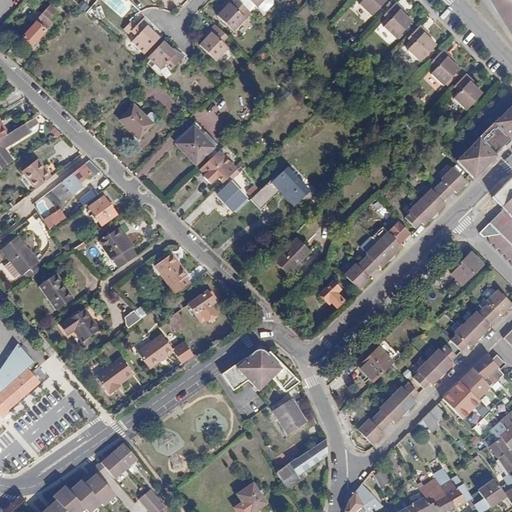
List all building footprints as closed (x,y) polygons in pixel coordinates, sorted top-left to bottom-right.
[(127,0),(102,0),(122,16),(132,4),(127,0)] [(228,5),(222,11),(217,17),(233,32),(246,19),(240,14),(244,8),(235,0),(227,0),(226,3),(228,5)] [(361,0),(357,5),(364,12),(376,0),(361,0)] [(387,0),(386,0),(376,0),(364,12),(370,17),(387,0)] [(511,0),(491,0),(511,37),(511,0)] [(383,18),(396,4),(395,3),(382,16),(383,18)] [(382,27),(383,28),(399,12),(402,10),(396,4),(383,18),(387,22),(382,27)] [(48,5),(32,23),(34,24),(22,38),(30,46),(34,42),(35,43),(37,41),(36,40),(51,23),(47,20),(54,11),(48,5)] [(399,12),(383,28),(396,40),(412,24),(404,16),(399,12)] [(157,38),(151,32),(145,27),(147,25),(141,20),(136,25),(132,21),(123,29),(128,34),(129,32),(134,37),(130,42),(142,54),(157,38)] [(213,25),(208,30),(210,33),(205,38),(198,45),(215,60),(227,48),(221,43),(226,37),(213,25)] [(435,45),(428,38),(423,33),(425,31),(418,25),(405,39),(411,44),(406,50),(419,62),(435,45)] [(173,53),(168,48),(162,42),(146,58),(159,70),(164,65),(170,70),(176,63),(181,57),(175,51),(173,53)] [(20,51),(13,45),(4,54),(11,60),(20,51)] [(457,69),(451,62),(445,57),(447,55),(441,50),(429,63),(434,68),(429,73),(442,85),(457,69)] [(480,96),(473,89),(468,84),(470,81),(464,75),(452,88),(457,94),(453,99),(466,111),(480,96)] [(474,141),(456,159),(470,173),(474,177),(492,160),(489,157),(495,152),(497,155),(511,140),(511,139),(510,137),(511,134),(511,102),(499,115),(498,115),(472,140),(474,141)] [(129,132),(144,117),(132,106),(118,121),(129,132)] [(144,118),(150,124),(151,125),(155,120),(155,118),(151,114),(148,114),(144,118)] [(144,117),(129,132),(137,139),(150,124),(144,118),(144,117)] [(216,143),(216,142),(205,132),(195,121),(176,138),(178,141),(176,143),(195,163),(216,143)] [(6,136),(0,140),(0,169),(10,163),(1,150),(3,148),(29,133),(24,125),(6,136)] [(205,132),(216,142),(219,139),(209,129),(205,132)] [(237,169),(219,151),(214,157),(231,175),(237,169)] [(224,182),(231,175),(214,157),(200,170),(205,175),(203,177),(209,184),(218,175),(224,182)] [(23,172),(37,189),(52,178),(38,161),(23,172)] [(82,166),(62,182),(69,191),(90,175),(82,166)] [(462,180),(465,178),(453,166),(442,176),(443,177),(437,183),(449,194),(454,189),(457,191),(465,183),(462,180)] [(272,178),(258,191),(249,199),(259,210),(280,191),(294,207),(308,193),(286,169),(274,180),(272,178)] [(511,182),(509,183),(506,184),(493,197),(502,206),(488,222),(490,224),(499,234),(488,236),(489,242),(493,242),(494,247),(498,247),(499,252),(504,251),(505,257),(509,257),(510,263),(511,262),(511,182)] [(101,183),(78,201),(83,206),(106,188),(101,183)] [(231,183),(217,195),(230,209),(244,196),(231,183)] [(449,194),(437,183),(431,188),(431,187),(420,198),(433,210),(434,209),(437,211),(445,202),(443,200),(449,194)] [(102,198),(89,208),(100,225),(115,215),(102,198)] [(433,210),(420,198),(409,209),(410,210),(405,215),(416,227),(422,221),(424,224),(432,215),(430,213),(433,210)] [(45,200),(38,202),(42,213),(48,210),(45,200)] [(72,206),(76,211),(80,209),(83,206),(78,201),(72,206)] [(50,229),(68,218),(61,208),(44,219),(50,229)] [(36,235),(43,232),(36,215),(29,218),(36,235)] [(479,231),(481,233),(490,224),(488,222),(479,231)] [(490,224),(481,233),(483,236),(488,236),(499,234),(490,224)] [(386,232),(377,241),(389,254),(391,252),(394,254),(402,246),(400,244),(405,239),(393,227),(387,233),(386,232)] [(112,260),(118,269),(132,259),(127,251),(130,248),(117,229),(97,242),(110,261),(112,260)] [(39,261),(18,236),(1,249),(23,275),(39,261)] [(297,239),(282,253),(295,265),(309,251),(297,239)] [(366,254),(362,258),(374,270),(379,265),(380,267),(388,260),(386,257),(389,254),(377,241),(365,252),(366,254)] [(475,248),(487,260),(488,259),(476,247),(475,248)] [(136,257),(130,248),(127,251),(132,259),(136,257)] [(475,248),(470,253),(482,265),(487,260),(475,248)] [(460,285),(482,265),(470,253),(449,272),(460,285)] [(155,265),(176,293),(188,284),(184,278),(186,277),(170,255),(155,265)] [(353,264),(343,274),(356,287),(358,284),(361,287),(370,278),(368,276),(374,270),(362,258),(355,265),(353,264)] [(55,274),(38,286),(56,310),(73,299),(55,274)] [(332,282),(320,293),(326,300),(329,298),(337,306),(343,300),(337,293),(340,290),(332,282)] [(489,303),(483,308),(494,319),(499,313),(502,315),(510,307),(508,304),(510,302),(499,290),(488,301),(489,303)] [(206,292),(188,305),(200,323),(204,320),(205,321),(214,314),(209,305),(213,302),(206,292)] [(445,297),(442,300),(448,307),(449,306),(451,304),(445,297)] [(476,312),(466,323),(477,334),(479,332),(482,335),(492,326),(489,323),(494,319),(483,308),(478,313),(476,312)] [(80,344),(87,339),(98,331),(84,310),(59,327),(65,335),(72,330),(80,342),(79,343),(80,344)] [(125,326),(127,329),(140,319),(133,311),(124,318),(125,326)] [(166,319),(175,331),(184,325),(176,313),(166,319)] [(456,335),(451,340),(461,351),(467,345),(470,347),(477,340),(475,337),(477,334),(466,323),(455,334),(456,335)] [(117,332),(118,335),(127,329),(125,326),(117,332)] [(149,369),(172,351),(161,336),(138,353),(149,369)] [(87,339),(80,344),(83,348),(90,343),(87,339)] [(184,343),(179,346),(188,359),(193,355),(184,343)] [(188,359),(179,346),(172,351),(181,364),(188,359)] [(269,347),(259,347),(257,349),(253,351),(235,369),(232,366),(220,375),(231,391),(246,380),(256,392),(270,382),(279,396),(299,382),(275,349),(272,350),(269,347)] [(428,361),(439,372),(442,369),(445,372),(453,364),(451,361),(455,357),(445,347),(440,351),(439,350),(428,361)] [(373,382),(390,365),(392,364),(382,354),(377,358),(371,353),(350,373),(366,389),(373,382)] [(486,356),(474,368),(480,376),(483,379),(496,368),(493,365),(491,362),(486,356)] [(115,387),(119,384),(132,375),(121,359),(96,376),(108,393),(109,392),(110,394),(116,389),(115,387)] [(503,367),(498,360),(493,365),(496,368),(498,371),(503,367)] [(0,416),(1,418),(7,413),(7,409),(37,383),(17,361),(0,375),(0,416)] [(437,374),(439,372),(428,361),(416,372),(418,374),(413,378),(423,389),(429,383),(431,386),(440,377),(437,374)] [(511,376),(503,367),(498,371),(511,386),(511,384),(511,376)] [(465,387),(467,389),(480,376),(474,368),(460,381),(465,387)] [(443,398),(449,404),(465,387),(460,381),(443,398)] [(418,394),(408,384),(402,389),(400,388),(389,398),(401,410),(403,408),(406,411),(415,403),(412,400),(418,394)] [(16,417),(10,418),(5,422),(20,439),(33,428),(45,417),(49,420),(52,417),(52,411),(62,403),(48,388),(16,417)] [(398,412),(401,410),(389,398),(378,409),(380,411),(375,416),(385,427),(390,421),(393,424),(402,415),(398,412)] [(443,398),(438,404),(445,412),(449,417),(456,411),(449,404),(443,398)] [(304,423),(290,401),(272,411),(286,434),(304,423)] [(445,412),(438,404),(429,412),(436,422),(445,412)] [(429,412),(422,419),(432,432),(440,426),(436,422),(429,412)] [(475,428),(482,435),(497,420),(490,412),(475,428)] [(1,418),(5,422),(10,418),(7,413),(1,418)] [(511,414),(511,413),(499,423),(511,437),(511,414)] [(385,427),(375,416),(369,422),(368,420),(356,432),(368,444),(372,440),(374,443),(382,435),(380,432),(385,427)] [(501,436),(496,440),(503,448),(505,447),(509,452),(511,449),(511,448),(511,437),(499,423),(489,432),(491,435),(496,430),(501,436)] [(496,430),(491,435),(496,440),(501,436),(496,430)] [(316,458),(295,472),(296,474),(318,460),(327,455),(324,439),(310,449),(316,458)] [(496,440),(490,445),(499,459),(508,453),(509,452),(505,447),(503,448),(496,440)] [(121,445),(100,463),(104,468),(114,479),(136,462),(121,445)] [(284,466),(275,473),(285,489),(300,480),(295,472),(316,458),(310,449),(295,460),(295,459),(289,463),(284,466)] [(511,458),(508,453),(499,459),(506,468),(504,470),(505,472),(508,470),(511,477),(511,458)] [(499,463),(504,470),(506,468),(499,459),(497,460),(499,463)] [(96,475),(104,468),(100,463),(92,470),(96,475)] [(386,469),(374,476),(379,487),(392,480),(386,469)] [(114,496),(96,475),(92,470),(68,490),(64,487),(47,500),(50,504),(39,511),(80,511),(85,509),(87,511),(89,511),(99,503),(102,506),(114,496)] [(436,477),(454,508),(468,498),(471,496),(462,483),(454,488),(449,479),(445,471),(436,477)] [(457,475),(449,479),(454,488),(462,483),(457,475)] [(447,511),(454,508),(436,477),(421,487),(427,496),(436,509),(437,511),(447,511)] [(502,488),(496,479),(479,492),(484,498),(491,508),(507,495),(506,493),(502,488)] [(511,481),(509,483),(502,488),(506,493),(511,488),(511,481)] [(252,484),(237,494),(247,511),(250,511),(265,503),(252,484)] [(347,504),(343,511),(358,511),(363,509),(366,511),(368,511),(384,504),(376,497),(371,501),(358,486),(354,492),(350,497),(347,504)] [(163,511),(161,510),(163,508),(158,503),(154,497),(149,491),(138,500),(143,507),(147,511),(163,511)] [(427,496),(394,511),(437,511),(436,509),(427,496)] [(479,511),(476,504),(471,496),(468,498),(475,511),(479,511)] [(488,511),(487,510),(491,508),(484,498),(476,504),(479,511),(488,511)]
